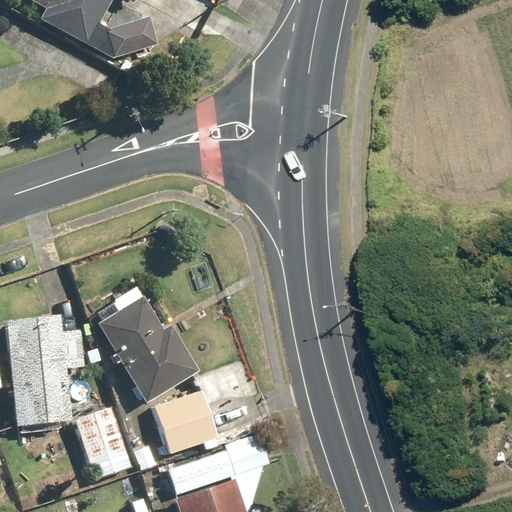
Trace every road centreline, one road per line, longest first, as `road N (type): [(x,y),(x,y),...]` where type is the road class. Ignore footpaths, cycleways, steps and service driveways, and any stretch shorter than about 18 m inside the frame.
road 1 (tertiary): [(296,115),(293,185),(307,324),(367,511)]
road 2 (residential): [(296,115),(155,143),(0,195)]
